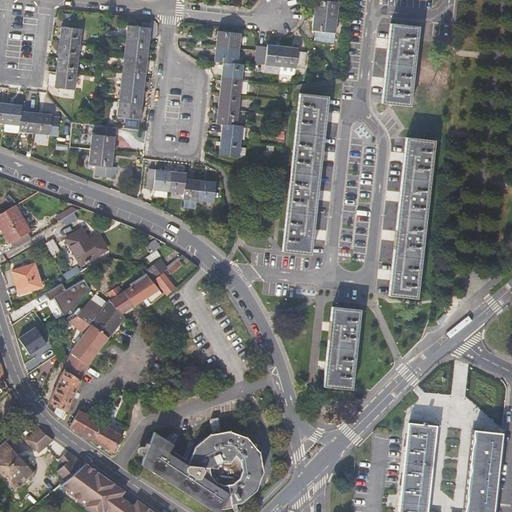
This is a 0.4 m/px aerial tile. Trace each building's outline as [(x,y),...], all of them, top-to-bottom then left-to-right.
[(312,0),(312,1),(309,1),(306,31),(309,32),(308,42),(327,44),(332,0),(312,0)] [(58,24),(51,83),(70,86),(78,26),(58,24)] [(146,27),(123,24),(113,99),(112,114),(118,115),(116,125),(133,127),(136,103),(146,27)] [(217,59),(210,119),(216,119),(212,150),(232,153),(232,151),(236,122),(230,121),(238,62),(231,61),(234,30),(212,27),(208,58),(217,59)] [(380,86),(378,107),(405,110),(414,31),(387,28),(384,49),(380,86)] [(259,64),(274,66),(298,68),(299,53),(292,52),(292,49),(262,45),(262,49),(250,48),(249,63),(259,64)] [(273,73),(274,66),(259,64),(258,71),(273,73)] [(298,95),(279,252),(306,255),(325,98),(298,95)] [(18,101),(0,98),(0,119),(15,121),(14,126),(44,131),(52,132),(55,114),(47,113),(47,111),(17,107),(18,101)] [(88,130),(86,144),(108,147),(110,132),(111,124),(92,121),(91,130),(88,130)] [(403,138),(385,293),(413,296),(430,141),(403,138)] [(91,161),(90,171),(110,174),(111,164),(106,164),(108,147),(86,144),(84,160),(91,161)] [(252,168),(253,161),(239,159),(238,166),(252,168)] [(181,173),(181,167),(143,162),(140,182),(178,188),(178,193),(207,197),(210,177),(181,173)] [(60,220),(71,214),(77,210),(74,205),(56,215),(60,220)] [(14,206),(0,214),(0,228),(1,230),(4,228),(11,242),(28,232),(18,218),(20,216),(14,206)] [(96,235),(86,241),(79,229),(63,239),(76,261),(102,246),(96,235)] [(14,248),(31,238),(28,232),(11,242),(10,242),(14,248)] [(20,286),(16,287),(18,295),(40,288),(33,267),(28,269),(26,265),(15,269),(16,272),(20,286)] [(12,274),(16,287),(20,286),(16,272),(12,274)] [(176,289),(164,274),(156,280),(169,295),(176,289)] [(150,277),(143,281),(139,284),(149,298),(153,304),(165,294),(150,277)] [(139,284),(124,293),(135,307),(149,298),(139,284)] [(119,286),(108,293),(112,299),(124,313),(135,307),(124,293),(119,286)] [(87,308),(81,316),(93,324),(110,336),(126,316),(124,313),(112,299),(99,316),(87,308)] [(327,308),(320,386),(349,389),(356,311),(327,308)] [(71,352),(64,368),(63,370),(81,381),(89,364),(110,336),(93,324),(71,352)] [(36,330),(18,340),(29,357),(46,347),(36,330)] [(66,411),(81,381),(63,370),(62,374),(49,403),(57,407),(66,411)] [(62,421),(66,411),(57,407),(54,415),(62,421)] [(70,428),(91,440),(101,424),(79,411),(70,428)] [(217,418),(219,433),(227,432),(225,417),(217,418)] [(429,511),(438,424),(411,421),(403,492),(400,511),(429,511)] [(91,440),(113,453),(123,436),(106,427),(101,424),(91,440)] [(157,428),(150,445),(140,465),(141,466),(208,511),(212,511),(215,509),(226,509),(227,505),(236,505),(253,495),(263,477),(261,457),(259,455),(251,441),(232,432),(227,432),(219,433),(215,433),(201,442),(190,459),(171,448),(176,439),(157,428)] [(467,511),(494,511),(503,432),(476,428),(467,511)] [(46,448),(61,459),(67,451),(60,446),(53,441),(46,435),(39,429),(26,439),(38,454),(46,448)] [(6,443),(0,447),(0,473),(14,491),(34,474),(21,458),(19,459),(6,443)] [(55,474),(63,483),(85,464),(78,459),(67,451),(61,459),(67,463),(55,474)] [(151,511),(140,504),(136,501),(135,504),(133,507),(131,506),(126,502),(122,499),(119,497),(122,494),(123,492),(120,490),(85,464),(63,483),(61,485),(68,490),(67,493),(85,506),(84,507),(86,508),(91,511),(151,511)] [(0,507),(0,508),(3,511),(15,511),(7,502),(0,507)]
